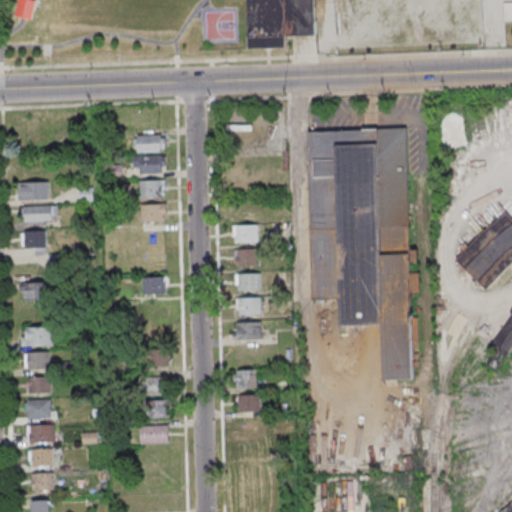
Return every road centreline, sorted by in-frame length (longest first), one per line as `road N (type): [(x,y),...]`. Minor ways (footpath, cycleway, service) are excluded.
road 1 (residential): [(203,511),(192,82)]
road 2 (tertiary): [(511,69),(192,82)]
road 3 (tertiary): [(192,82),(0,89)]
